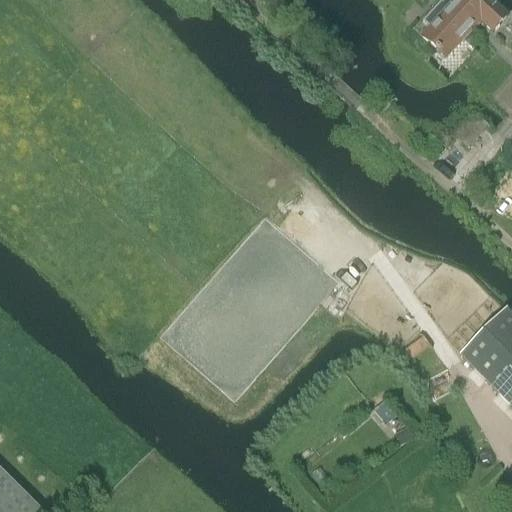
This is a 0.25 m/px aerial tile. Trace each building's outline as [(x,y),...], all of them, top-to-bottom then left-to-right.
[(429,30),(421,39),(444,60),(479,22),(454,0),(447,0),(443,5),(441,3),(422,23),(429,30)] [(454,0),(479,22),(492,34),(507,17),(488,0),(454,0)] [(511,319),(506,313),(459,359),(511,412),(511,319)] [(394,437),(399,449),(414,441),(408,430),(394,437)] [(39,511),(0,473),(0,511),(39,511)]
